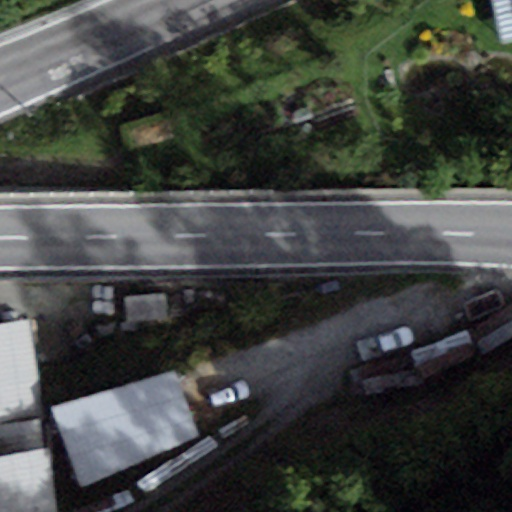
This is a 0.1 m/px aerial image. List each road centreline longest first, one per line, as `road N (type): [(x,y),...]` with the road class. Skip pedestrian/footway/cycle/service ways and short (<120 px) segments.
road 1 (secondary): [(0,243),(511,239)]
road 2 (secondary): [(193,0),(0,81)]
